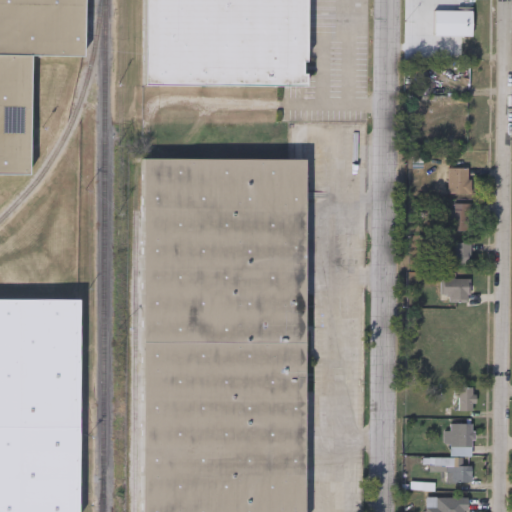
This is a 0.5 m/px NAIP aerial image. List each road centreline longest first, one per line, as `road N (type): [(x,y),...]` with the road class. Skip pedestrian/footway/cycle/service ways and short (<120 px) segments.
road 1 (residential): [(505,0),(501,511)]
road 2 (residential): [(385,0),(384,511)]
